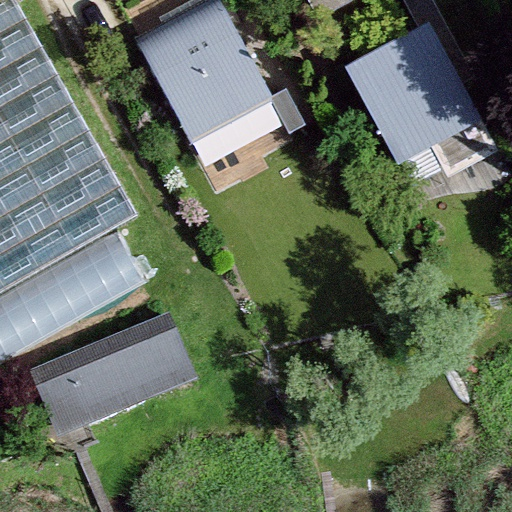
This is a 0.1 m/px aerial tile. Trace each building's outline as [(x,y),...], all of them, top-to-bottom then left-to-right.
[(306,0),(320,25),(365,0),(398,0),(419,37),(340,80),(397,183),(436,162),(448,182),(496,156),(461,93),(476,84),(429,0),(306,0)] [(125,225),(1,1),(0,1),(0,294),(111,232),(125,225)] [(207,1),(127,44),(182,148),(263,105),(207,1)] [(111,232),(0,294),(0,366),(142,286),(111,232)] [(157,317),(16,373),(39,433),(181,377),(157,317)]
